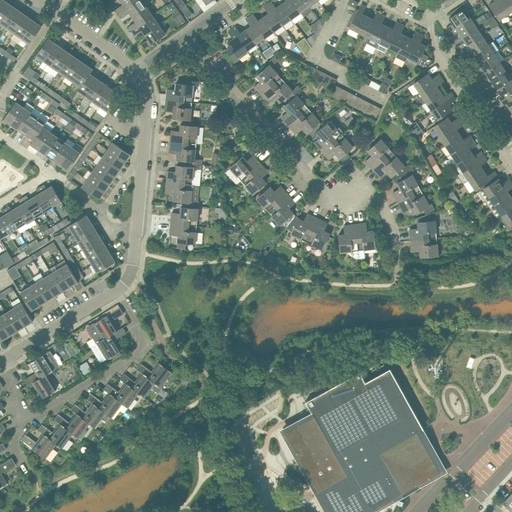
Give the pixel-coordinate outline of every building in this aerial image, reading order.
[(0,21),(11,6),(4,0),(0,5),(0,21)] [(119,0),(123,4),(116,9),(119,13),(128,7),(137,0),(119,0)] [(146,7),(141,0),(137,0),(128,7),(119,13),(122,18),(129,13),(132,17),(146,7)] [(181,0),(173,0),(174,0),(180,9),(185,5),(181,0)] [(285,0),(286,1),(281,4),(291,19),(300,13),(290,0),(285,0)] [(304,0),(290,0),(300,13),(309,6),(304,0)] [(349,0),(347,4),(355,8),(358,3),(352,0),(349,0)] [(493,0),(494,1),(489,5),(498,20),(508,13),(499,0),(493,0)] [(511,0),(499,0),(508,13),(511,10),(511,0)] [(276,8),(271,1),(267,4),(282,25),(291,19),(281,4),(276,8)] [(263,6),(268,13),(263,17),(273,31),(282,25),(267,4),(263,6)] [(366,6),(361,4),(349,27),(359,32),(366,19),(367,17),(362,14),(366,6)] [(180,9),(187,18),(191,15),(185,5),(180,9)] [(0,23),(7,28),(17,13),(19,11),(11,6),(0,21),(0,23)] [(146,7),(132,17),(135,22),(128,27),(131,31),(152,15),(146,7)] [(463,9),(449,18),(452,24),(445,29),(448,33),(470,18),(463,9)] [(14,33),(26,16),(19,11),(17,13),(7,28),(14,33)] [(377,12),(373,19),(367,17),(366,19),(359,32),(369,37),(375,24),(380,14),(377,12)] [(258,21),(253,14),(249,16),(265,38),(273,31),(263,17),(258,21)] [(381,24),(385,16),(380,14),(375,24),(369,37),(369,38),(367,43),(376,48),(378,42),(385,28),(386,26),(381,24)] [(145,35),(147,33),(159,24),(152,15),(131,31),(134,35),(141,30),(145,35)] [(22,39),(32,24),(34,21),(26,16),(14,33),(22,39)] [(246,19),(251,26),(246,30),(256,44),(257,43),(265,38),(249,16),(246,19)] [(498,24),(493,16),(487,20),(492,28),(498,24)] [(461,37),(476,27),(470,18),(448,33),(450,36),(457,31),(461,37)] [(29,44),(41,26),(34,21),(32,24),(22,39),(29,44)] [(147,33),(145,35),(148,39),(141,44),(144,49),(165,34),(162,29),(166,26),(163,22),(159,24),(147,33)] [(392,29),(386,26),(385,28),(378,42),(376,48),(385,53),(388,47),(395,33),(400,24),(396,22),(392,29)] [(400,33),(404,26),(400,24),(395,33),(388,47),(398,52),(404,38),(406,36),(400,33)] [(240,33),(235,27),(232,29),(247,50),(255,45),(256,44),(246,30),(240,33)] [(476,27),(461,37),(464,42),(457,47),(460,50),(482,36),(476,27)] [(227,43),(231,47),(226,51),(235,63),(240,59),(239,57),(247,50),(232,29),(228,32),(233,39),(227,43)] [(415,31),(411,39),(406,36),(404,38),(398,52),(395,57),(405,62),(408,57),(414,43),(419,34),(415,31)] [(423,36),(419,34),(414,43),(408,57),(418,62),(424,65),(428,56),(422,53),(426,46),(420,43),(423,36)] [(316,35),(308,41),(312,46),(317,37),(316,35)] [(473,55),(488,45),(482,36),(460,50),(462,54),(469,49),(473,55)] [(55,43),(48,38),(35,56),(43,61),(55,43)] [(50,66),(61,50),(63,49),(55,43),(43,61),(50,66)] [(310,51),(312,47),(310,45),(302,50),(307,57),(310,51)] [(488,45),(473,55),(476,60),(469,64),(472,69),(494,54),(488,45)] [(58,71),(70,54),(63,49),(61,50),(50,66),(58,71)] [(65,77),(78,59),(70,54),(58,71),(65,77)] [(485,73),(500,63),(494,54),(472,69),(474,72),(481,67),(485,73)] [(73,82),(85,64),(78,59),(65,77),(73,82)] [(500,63),(485,73),(488,78),(481,83),(484,87),(506,72),(500,63)] [(90,74),(93,70),(85,64),(73,82),(80,87),(90,74)] [(260,81),(254,87),(261,95),(264,92),(281,77),(269,65),(256,76),(260,81)] [(310,79),(316,82),(321,71),(316,68),(310,79)] [(316,82),(321,84),(326,74),(321,71),(316,82)] [(497,91),(511,81),(506,72),(484,87),(486,90),(493,85),(497,91)] [(428,73),(421,78),(420,76),(412,81),(419,93),(441,78),(439,74),(432,79),(428,73)] [(85,96),(97,79),(90,74),(80,87),(77,91),(85,96)] [(321,84),(326,87),(331,76),(326,74),(321,84)] [(30,80),(36,84),(38,81),(32,76),(30,80)] [(331,90),(334,85),(337,79),(331,76),(326,87),(331,90)] [(279,103),(292,91),(281,77),(264,92),(261,95),(268,103),(275,98),(279,103)] [(378,90),(381,85),(364,77),(362,82),(378,90)] [(437,86),(444,82),(441,78),(419,93),(416,95),(422,104),(426,102),(425,101),(440,92),(437,86)] [(105,84),(97,79),(85,96),(93,101),(105,84)] [(187,84),(176,83),(175,90),(167,89),(166,100),(175,101),(192,102),(193,85),(199,86),(199,81),(187,80),(187,84)] [(511,81),(497,91),(500,96),(493,100),(496,104),(511,93),(511,81)] [(384,94),(388,86),(382,82),(381,85),(378,90),(384,94)] [(112,89),(105,84),(93,101),(100,107),(112,89)] [(339,87),(334,85),(331,90),(328,95),(334,98),(339,87)] [(334,98),(339,101),(345,90),(339,87),(334,98)] [(119,95),(112,89),(100,107),(107,112),(119,95)] [(339,101),(344,103),(350,93),(345,90),(339,101)] [(443,97),(440,92),(425,101),(426,102),(431,110),(453,96),(450,92),(443,97)] [(344,103),(349,106),(355,95),(350,93),(344,103)] [(505,103),(509,109),(511,106),(511,93),(496,104),(498,108),(505,103)] [(296,95),(283,107),(287,112),(281,118),(288,125),(308,108),(296,95)] [(349,106),(355,109),(360,98),(355,95),(349,106)] [(448,104),(455,100),(453,96),(431,110),(437,120),(452,110),(448,104)] [(18,98),(3,119),(11,125),(23,107),(26,103),(18,98)] [(355,109),(360,111),(365,100),(360,98),(355,109)] [(165,111),(173,112),(172,118),(183,119),(182,122),(195,123),(195,120),(190,119),(192,102),(175,101),(166,100),(165,111)] [(360,111),(365,114),(370,103),(365,100),(360,111)] [(365,114),(370,117),(376,106),(370,103),(365,114)] [(370,117),(376,119),(381,108),(376,106),(370,117)] [(19,130),(31,112),(23,107),(11,125),(19,130)] [(72,115),(74,112),(68,107),(65,111),(72,115)] [(302,128),(306,133),(319,121),(308,108),(288,125),(296,134),(302,128)] [(26,135),(27,133),(38,118),(31,112),(19,130),(26,135)] [(451,122),(447,117),(433,127),(439,136),(460,121),(458,118),(451,122)] [(43,127),(46,123),(38,118),(27,133),(26,135),(33,140),(43,127)] [(87,126),(89,122),(83,118),(80,121),(87,126)] [(331,119),(316,132),(321,137),(314,143),(321,151),(324,148),(341,134),(343,132),(331,119)] [(456,130),(463,125),(460,121),(439,136),(445,145),(459,135),(456,130)] [(182,125),(180,125),(179,131),(171,131),(170,141),(180,142),(196,143),(198,126),(195,126),(195,123),(182,122),(182,125)] [(412,124),(407,127),(413,137),(418,134),(414,127),(413,126),(412,124)] [(43,127),(33,140),(30,144),(38,150),(50,132),(43,127)] [(38,150),(45,155),(57,137),(50,132),(38,150)] [(339,159),(353,147),(341,134),(324,148),(321,151),(329,159),(335,154),(339,159)] [(470,135),(463,140),(459,135),(445,145),(451,154),(472,139),(470,135)] [(45,155),(53,160),(65,142),(57,137),(45,155)] [(381,139),(368,151),(372,156),(366,161),(373,170),(376,167),(392,152),(381,139)] [(468,148),(475,143),(472,139),(451,154),(457,163),(471,153),(468,148)] [(188,164),(200,165),(201,160),(195,160),(196,143),(180,142),(170,141),(169,152),(177,153),(177,160),(188,161),(188,164)] [(60,165),(61,163),(72,148),(65,142),(53,160),(60,165)] [(130,154),(113,142),(107,150),(123,161),(125,162),(130,154)] [(68,171),(80,153),(72,148),(61,163),(60,165),(68,171)] [(125,162),(123,161),(107,150),(102,157),(120,169),(125,162)] [(404,165),(392,152),(376,167),(373,170),(380,178),(386,172),(394,180),(408,170),(405,167),(404,165)] [(482,153),(475,158),(471,153),(457,163),(463,172),(484,157),(482,153)] [(253,156),(247,161),(243,156),(229,168),(241,181),(260,164),(253,156)] [(114,177),(120,169),(102,157),(97,165),(114,177)] [(480,166),(487,161),(484,157),(463,172),(468,180),(483,171),(480,166)] [(167,171),(166,182),(192,184),(192,185),(199,185),(201,165),(200,165),(188,164),(188,167),(176,166),(176,172),(167,171)] [(261,177),(268,172),(260,164),(241,181),(253,194),(266,182),(261,177)] [(114,177),(97,165),(92,172),(109,184),(114,177)] [(411,173),(408,170),(394,180),(397,183),(400,189),(392,193),(398,203),(403,200),(420,190),(411,173)] [(494,171),(487,176),(483,171),(468,180),(475,190),(497,175),(494,171)] [(109,184),(92,172),(87,180),(104,192),(109,184)] [(483,188),(477,192),(484,202),(485,201),(484,200),(511,183),(509,179),(502,184),(498,178),(483,188)] [(87,180),(81,187),(99,199),(104,192),(87,180)] [(192,184),(166,182),(165,193),(174,194),(173,200),(181,201),(181,204),(194,205),(194,202),(197,202),(199,185),(192,185),(192,184)] [(511,187),(511,184),(511,183),(484,200),(485,201),(490,209),(510,196),(507,191),(511,187)] [(47,189),(44,184),(40,187),(52,207),(61,201),(52,186),(47,189)] [(280,186),(274,192),(270,187),(257,198),(268,211),(284,197),(288,194),(280,186)] [(36,189),(39,194),(34,197),(43,212),(52,207),(40,187),(36,189)] [(426,214),(432,211),(420,190),(403,200),(398,203),(403,212),(410,208),(413,214),(423,209),(426,214)] [(286,228),(295,216),(292,214),(293,213),(289,208),(295,202),(288,194),(284,197),(268,211),(280,225),(280,224),(286,228)] [(26,195),(22,197),(35,217),(43,212),(34,197),(29,200),(26,195)] [(511,199),(510,196),(490,209),(497,219),(501,215),(511,208),(511,199)] [(18,200),(21,205),(17,208),(26,223),(35,217),(22,197),(18,200)] [(194,205),(181,204),(180,214),(172,213),(171,224),(180,224),(197,226),(198,209),(194,208),(194,205)] [(17,208),(12,211),(9,206),(5,208),(17,228),(26,223),(17,208)] [(1,211),(4,215),(0,217),(0,219),(8,233),(17,228),(5,208),(1,211)] [(511,208),(501,215),(507,224),(511,221),(511,208)] [(298,219),(295,216),(286,228),(291,232),(290,234),(306,242),(315,223),(317,218),(308,213),(304,221),(298,218),(298,219)] [(86,215),(85,215),(68,226),(73,234),(91,222),(86,215)] [(324,230),(327,223),(317,218),(315,223),(306,242),(322,249),(330,233),(324,230)] [(0,219),(0,238),(8,233),(0,219)] [(417,222),(418,229),(409,229),(410,240),(436,237),(435,221),(417,222)] [(73,234),(78,241),(96,230),(91,222),(73,234)] [(366,232),(365,223),(354,225),(358,250),(375,248),(373,231),(366,232)] [(177,248),(185,249),(185,243),(195,243),(197,226),(180,224),(171,224),(170,235),(178,235),(177,242),(178,242),(177,248)] [(461,229),(462,233),(470,228),(468,224),(461,229)] [(344,226),(345,234),(338,235),(340,253),(358,250),(354,225),(344,226)] [(78,241),(82,249),(100,238),(96,230),(78,241)] [(411,251),(420,250),(420,257),(438,255),(436,237),(410,240),(411,251)] [(82,249),(87,257),(105,246),(100,238),(82,249)] [(87,257),(92,265),(110,254),(105,246),(87,257)] [(7,251),(0,255),(0,260),(5,268),(9,266),(14,262),(12,259),(7,251)] [(104,268),(113,262),(115,262),(110,254),(92,265),(97,273),(104,268)] [(78,282),(77,280),(67,264),(59,269),(70,287),(78,282)] [(62,292),(70,287),(59,269),(51,273),(62,292)] [(54,296),(62,292),(51,273),(43,278),(54,296)] [(47,301),(54,296),(43,278),(36,283),(47,301)] [(39,306),(47,301),(36,283),(28,288),(39,306)] [(28,288),(20,292),(31,311),(39,306),(28,288)] [(33,321),(31,319),(22,303),(14,308),(25,326),(33,321)] [(17,331),(25,326),(14,308),(6,313),(17,331)] [(124,314),(120,308),(94,324),(103,339),(118,330),(112,321),(124,314)] [(0,320),(9,336),(17,331),(6,313),(0,316),(0,320)] [(0,338),(1,341),(9,336),(0,320),(0,338)] [(114,340),(126,333),(123,327),(118,330),(103,339),(96,343),(106,359),(120,350),(114,340)] [(35,373),(24,380),(27,386),(32,383),(47,374),(54,370),(44,354),(29,363),(35,373)] [(470,357),(467,367),(471,368),(475,359),(470,357)] [(142,373),(156,382),(155,383),(161,387),(172,373),(158,363),(151,372),(140,363),(136,369),(142,373)] [(365,382),(360,371),(305,401),(314,417),(301,424),(302,425),(301,426),(299,427),(298,426),(285,433),(307,474),(309,473),(318,490),(317,491),(328,511),(369,511),(380,506),(380,504),(382,503),(383,502),(384,504),(439,473),(429,455),(427,456),(415,434),(423,429),(390,368),(365,382)] [(125,383),(130,386),(139,393),(144,397),(155,383),(156,382),(142,373),(135,382),(124,373),(120,379),(125,383)] [(26,400),(29,405),(30,406),(56,390),(47,374),(32,383),(38,393),(26,400)] [(109,393),(123,403),(122,403),(128,407),(139,393),(130,386),(125,383),(118,392),(107,384),(103,389),(109,393)] [(92,404),(92,403),(106,413),(111,418),(122,403),(123,403),(109,393),(102,402),(91,394),(87,399),(92,404)] [(76,413),(89,423),(89,424),(95,428),(106,413),(92,403),(92,404),(85,412),(74,404),(70,409),(76,413)] [(251,414),(257,427),(280,416),(274,403),(251,414)] [(59,424),(73,433),(79,438),(89,424),(89,423),(76,413),(69,422),(58,414),(54,420),(59,424)] [(43,434),(57,444),(56,444),(62,448),(73,433),(59,424),(52,433),(42,424),(37,430),(43,434)] [(256,426),(250,429),(254,439),(261,436),(256,426)] [(36,443),(25,434),(21,440),(45,458),(56,444),(57,444),(43,434),(36,443)] [(492,466),(479,455),(476,459),(477,459),(471,467),(482,477),(492,466)] [(15,464),(12,458),(0,465),(0,487),(6,484),(0,474),(15,464)] [(511,507),(511,492),(502,503),(510,510),(511,507)]
